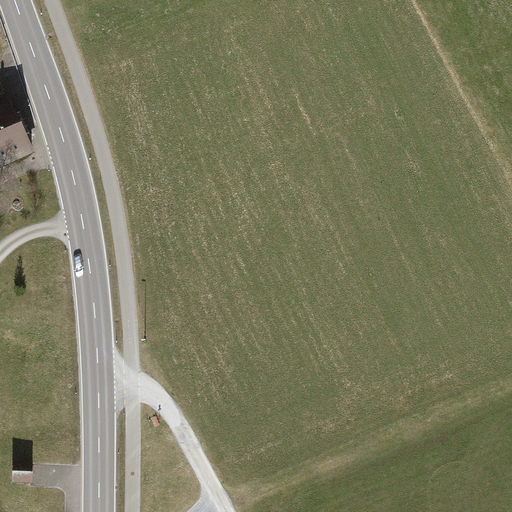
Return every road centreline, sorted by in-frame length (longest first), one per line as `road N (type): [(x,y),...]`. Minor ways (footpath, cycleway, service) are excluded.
road 1 (secondary): [(98,511),(98,383),(83,223),(14,0)]
road 2 (track): [(98,383),(132,384),(164,406),(224,511)]
